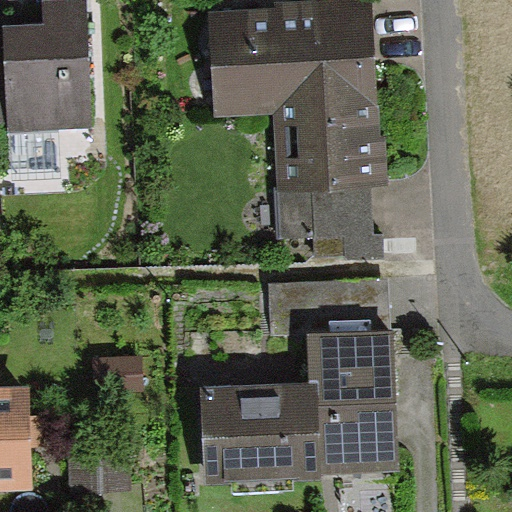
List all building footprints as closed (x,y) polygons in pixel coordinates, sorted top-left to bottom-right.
[(288,180),(393,176),(386,2),(331,5),(227,9),(231,109),(285,107),(288,180)] [(10,132),(94,129),(90,4),(48,6),(49,26),(8,27),(9,49),(10,126),(10,132)] [(0,126),(10,126),(9,49),(0,49),(0,126)] [(354,250),(391,248),(390,229),(381,229),(393,176),(288,180),(291,233),(353,230),(354,250)] [(401,323),(398,273),(281,281),(284,331),(324,328),(401,323)] [(333,470),(411,465),(401,323),(324,328),(327,377),(333,470)] [(230,476),(333,470),(327,377),(224,384),(230,476)] [(0,494),(31,493),(28,397),(0,397),(0,494)] [(84,482),(140,480),(139,439),(83,441),(84,482)]
